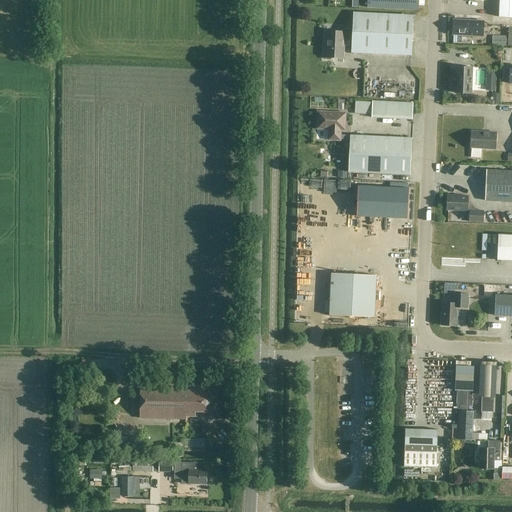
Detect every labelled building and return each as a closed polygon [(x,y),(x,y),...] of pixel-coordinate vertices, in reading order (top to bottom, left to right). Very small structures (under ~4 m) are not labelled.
[(367,0),(368,7),(419,10),(419,0),(367,0)] [(511,0),(500,0),(499,19),(511,19),(511,0)] [(413,16),(354,13),(352,38),(344,38),(345,32),(327,32),(326,52),(325,52),(324,59),(332,59),(332,58),(344,58),(344,46),(352,46),(352,53),(412,56),(413,16)] [(483,22),(453,20),(453,35),(482,36),(483,22)] [(472,68),(456,67),(456,76),(455,76),(454,84),(456,84),(455,93),(471,94),(472,68)] [(496,72),(487,72),(486,87),(492,87),(492,91),(495,92),(496,72)] [(413,103),(373,101),(372,102),(356,102),(356,114),(372,115),(372,117),(412,120),(413,103)] [(346,113),(320,112),(319,117),(318,119),(317,129),(329,129),(329,140),(340,140),(341,126),(345,126),(346,113)] [(496,133),(472,132),(471,148),(496,149),(496,133)] [(412,138),(351,135),(349,172),(410,175),(412,138)] [(511,171),(486,170),(485,201),(511,202),(511,171)] [(301,179),(302,187),(310,186),(309,178),(301,179)] [(359,186),(358,216),(408,219),(409,189),(359,186)] [(468,196),(447,195),(447,210),(469,211),(469,223),(483,223),(483,212),(474,212),(474,209),(470,204),(468,204),(468,196)] [(511,235),(498,235),(497,260),(511,260),(511,235)] [(299,239),(298,253),(304,253),(304,260),(311,260),(312,248),(307,248),(307,239),(299,239)] [(376,275),(331,273),(329,315),(374,317),(376,275)] [(468,294),(454,294),(454,303),(443,303),(442,325),(457,326),(458,307),(467,308),(468,294)] [(511,295),(495,295),(494,316),(511,316),(511,295)] [(409,326),(408,314),(387,315),(388,326),(409,326)] [(456,376),(471,375),(471,361),(455,361),(456,376)] [(409,364),(407,372),(416,375),(418,366),(409,364)] [(455,390),(473,390),(472,377),(455,377),(455,390)] [(203,385),(140,384),(140,418),(186,419),(186,416),(196,417),(196,412),(208,412),(208,393),(203,393),(203,385)] [(472,392),(457,391),(457,406),(471,406),(472,392)] [(492,398),(481,397),(481,413),(492,413),(492,398)] [(473,411),(459,411),(458,426),(452,426),(451,439),(458,439),(472,440),(473,411)] [(438,430),(405,429),(404,467),(436,468),(438,430)] [(500,441),(488,440),(488,448),(480,448),(479,468),(493,469),(493,461),(501,462),(501,456),(500,456),(500,441)] [(193,463),(173,462),(173,478),(181,479),(180,484),(189,484),(206,484),(207,470),(193,469),(193,463)] [(90,470),(90,479),(102,479),(102,470),(90,470)] [(122,477),(122,497),(133,497),(133,477),(122,477)]
